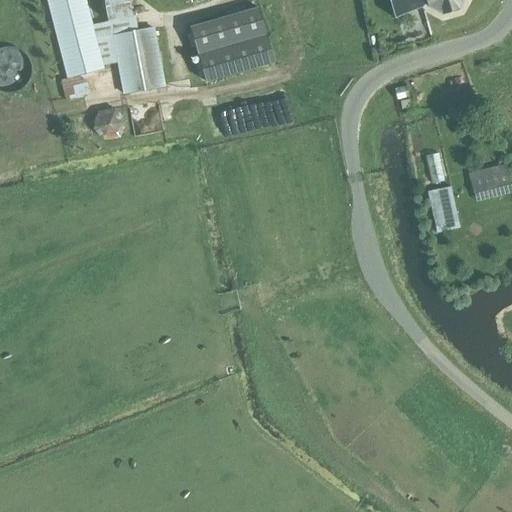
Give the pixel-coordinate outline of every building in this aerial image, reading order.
[(45,0),(67,78),(60,80),(65,101),(89,95),(87,83),(79,85),(78,77),(104,70),(103,67),(117,64),(123,95),(163,87),(152,29),(137,32),(133,17),(90,27),(83,0),(45,0)] [(103,0),(108,22),(132,17),(128,0),(103,0)] [(459,9),(463,0),(405,0),(408,10),(427,4),(428,6),(443,14),(459,9)] [(258,10),(190,28),(197,53),(265,35),(258,10)] [(198,58),(205,82),(208,83),(274,63),(266,38),(202,57),(198,58)] [(407,100),(400,102),(401,110),(409,108),(407,100)] [(98,112),(92,128),(103,141),(119,137),(125,122),(114,109),(98,112)] [(428,152),(432,182),(445,180),(441,150),(428,152)] [(474,195),(511,186),(505,164),(468,174),(474,195)] [(435,228),(457,223),(450,187),(426,192),(435,228)] [(150,342),(131,350),(138,370),(158,362),(150,342)]
